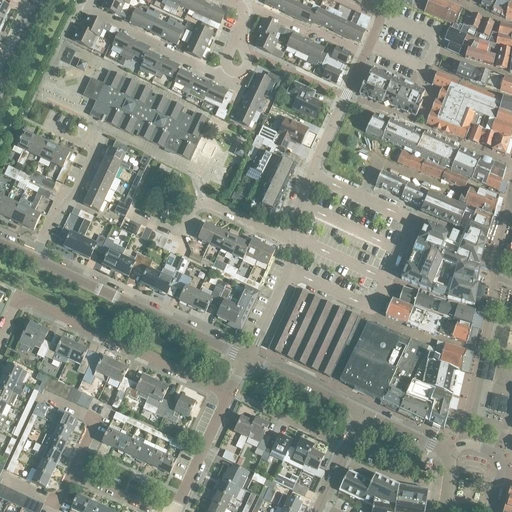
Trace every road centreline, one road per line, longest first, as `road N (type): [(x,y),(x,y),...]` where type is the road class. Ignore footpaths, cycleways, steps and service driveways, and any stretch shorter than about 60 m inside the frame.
road 1 (residential): [(0,339),(14,308),(29,302),(229,394)]
road 2 (residential): [(245,359),(32,259)]
road 3 (residential): [(91,0),(87,9),(221,76),(242,9)]
road 4 (residential): [(294,244),(290,218),(365,53)]
road 5 (residential): [(294,244),(211,204),(195,207),(177,230),(133,213)]
road 6 (residential): [(32,259),(93,151),(42,127)]
road 7 (residential): [(363,412),(245,359)]
road 8 (residential): [(174,511),(229,394)]
road 9 (residential): [(245,359),(294,244)]
